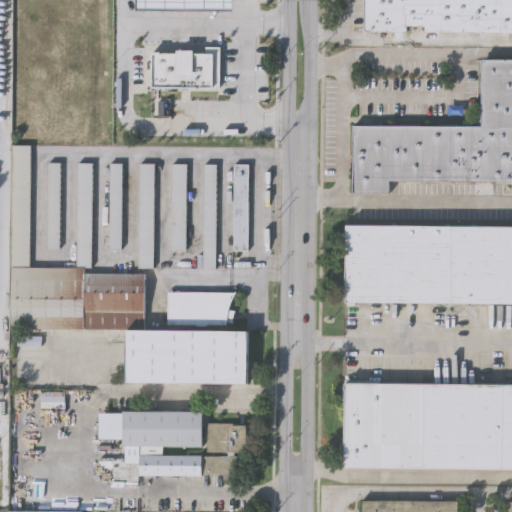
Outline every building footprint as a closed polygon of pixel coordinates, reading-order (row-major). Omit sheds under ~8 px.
[(51,0),(25,0),(26,13),(51,13),(51,0)] [(136,0),(233,0),(233,10),(136,10),(136,0)] [(511,0),(511,32),(422,32),(422,25),(404,25),(404,31),(361,31),(361,0),(511,0)] [(152,86),(153,53),(213,53),(212,87),(152,86)] [(389,192),(353,192),(354,125),(481,126),(482,58),(511,58),(511,181),(390,180),(389,192)] [(145,328),(13,327),(14,146),(30,146),(29,267),(84,268),(84,274),(146,274),(145,328)] [(61,161),(60,246),(47,246),(49,161),(61,161)] [(93,161),(92,265),(78,265),(79,161),(93,161)] [(122,161),(121,246),(110,246),(111,161),(122,161)] [(188,162),(186,247),(172,247),(173,161),(188,162)] [(155,162),(155,265),(140,265),(141,162),(155,162)] [(217,265),(207,265),(206,163),(216,163),(217,265)] [(246,248),(232,247),(235,163),(249,163),(246,248)] [(511,225),(511,302),(347,301),(347,224),(511,225)] [(236,294),(228,311),(235,312),(233,324),(227,323),(226,325),(170,324),(169,294),(236,294)] [(126,330),(247,332),(246,382),(126,380),(126,330)] [(511,381),(511,466),(346,464),(347,380),(511,381)] [(202,411),(201,446),(164,445),(164,454),(234,455),(234,479),(223,479),(224,473),(140,472),(140,483),(114,483),(115,462),(126,462),(126,444),(124,444),(124,438),(99,437),(100,411),(125,412),(125,410),(202,411)] [(207,450),(208,422),(247,423),(246,451),(207,450)] [(362,511),(363,498),(459,499),(459,511),(362,511)]
